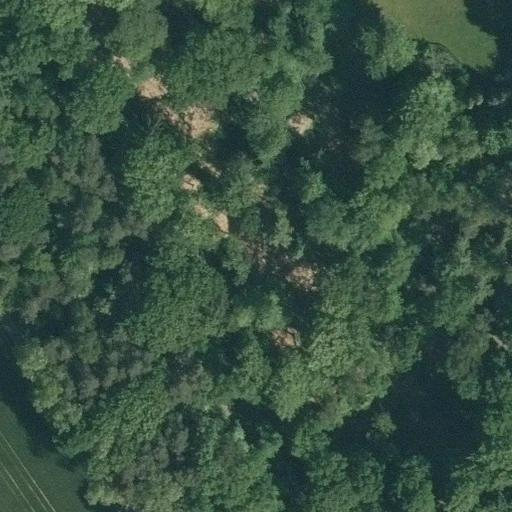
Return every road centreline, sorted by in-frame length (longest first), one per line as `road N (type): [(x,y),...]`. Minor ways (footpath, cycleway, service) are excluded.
road 1 (track): [(24,0),(223,344),(280,511)]
road 2 (unknown): [(511,340),(321,140),(221,0)]
